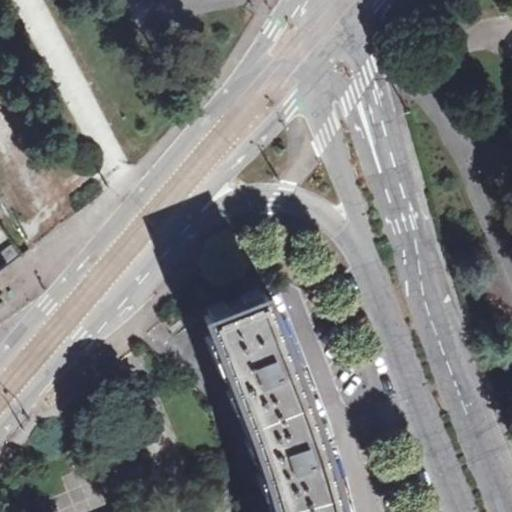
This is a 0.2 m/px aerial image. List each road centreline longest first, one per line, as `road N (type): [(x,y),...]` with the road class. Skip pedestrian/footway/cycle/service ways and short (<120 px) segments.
road 1 (secondary): [(249,63),(0,362)]
road 2 (secondary): [(0,438),(198,210)]
road 3 (secondary): [(360,232),(465,511)]
road 4 (secondary): [(422,280),(356,16)]
road 5 (secondary): [(507,511),(422,280)]
road 6 (secondary): [(422,280),(398,252),(350,101),(313,70)]
road 7 (tertiary): [(198,210),(313,70)]
road 8 (secondary): [(198,210),(282,196),(360,232)]
road 9 (secondary): [(313,70),(360,232)]
